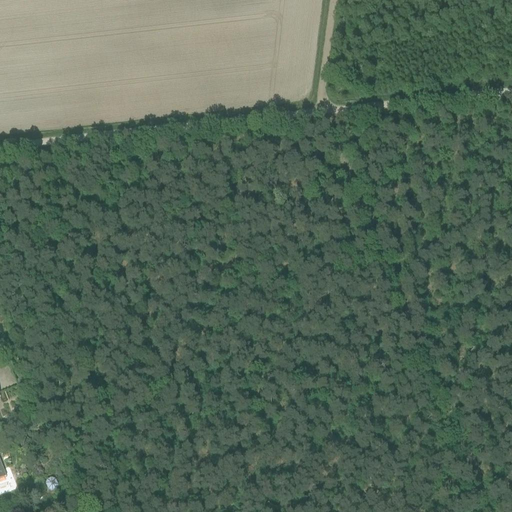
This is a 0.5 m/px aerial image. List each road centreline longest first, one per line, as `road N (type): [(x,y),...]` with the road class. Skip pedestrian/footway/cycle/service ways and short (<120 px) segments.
road 1 (track): [(490,511),(321,115)]
road 2 (track): [(0,149),(321,115)]
road 3 (track): [(321,115),(511,93)]
